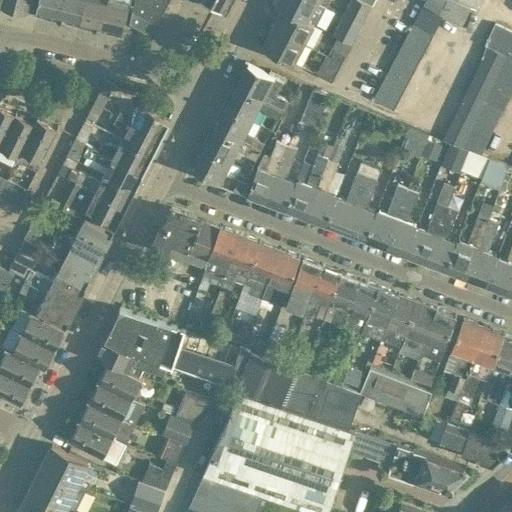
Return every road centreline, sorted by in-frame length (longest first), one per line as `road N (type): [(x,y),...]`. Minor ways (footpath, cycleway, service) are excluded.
road 1 (residential): [(511,314),(164,180)]
road 2 (residential): [(164,180),(0,505)]
road 3 (residential): [(205,88),(0,38)]
